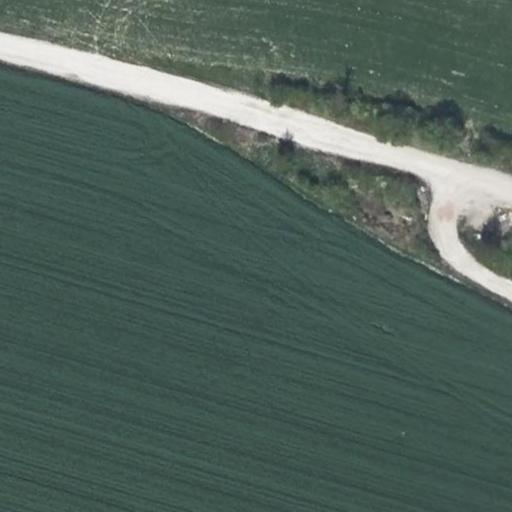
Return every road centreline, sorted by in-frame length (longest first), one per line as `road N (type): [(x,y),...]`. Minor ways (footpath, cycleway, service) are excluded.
road 1 (unclassified): [(511,197),(0,51)]
road 2 (track): [(511,285),(450,243),(445,174)]
